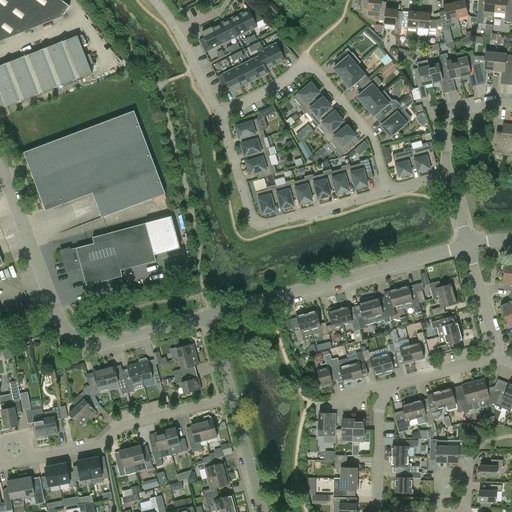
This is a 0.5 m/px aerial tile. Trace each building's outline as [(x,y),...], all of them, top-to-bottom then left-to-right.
[(0,0),(0,42),(63,17),(71,6),(62,0),(0,0)] [(362,0),(363,5),(363,7),(366,9),(368,9),(368,10),(379,11),(378,20),(384,21),(385,8),(386,3),(380,2),(380,0),(362,0)] [(454,3),(457,17),(468,15),(465,0),(454,3)] [(477,18),(476,23),(483,24),(484,19),(484,16),(488,16),(493,17),(494,12),(495,0),(484,0),(484,2),(479,1),(477,18)] [(494,12),(494,18),(504,19),(504,22),(510,23),(511,4),(507,3),(506,3),(506,0),(495,0),(494,12)] [(281,11),(271,2),(266,7),(275,17),(281,11)] [(444,11),(439,12),(443,29),(449,28),(452,19),(457,17),(454,3),(443,5),(444,11)] [(240,15),(248,31),(257,26),(256,24),(263,20),(253,8),(240,15)] [(385,8),(384,21),(384,24),(395,25),(394,34),(399,34),(402,12),(397,12),(397,10),(385,8)] [(408,13),(402,12),(399,34),(417,36),(418,27),(418,28),(419,12),(409,11),(408,13)] [(430,13),(419,12),(418,28),(429,29),(428,35),(437,36),(437,31),(443,29),(439,12),(440,20),(434,21),(434,20),(430,20),(430,13)] [(240,15),(231,19),(239,35),(248,31),(240,15)] [(239,35),(231,19),(222,24),(230,40),(239,35)] [(222,24),(212,28),(220,44),(230,40),(222,24)] [(220,44),(212,28),(212,27),(202,32),(205,38),(199,40),(206,53),(211,50),(211,49),(220,44)] [(0,90),(6,107),(92,74),(78,36),(0,66),(0,90)] [(267,48),(275,64),(285,60),(283,56),(291,52),(292,52),(284,43),(283,43),(278,46),(277,44),(267,48)] [(257,50),(254,45),(249,47),(251,53),(257,50)] [(275,64),(267,48),(258,53),(260,57),(266,69),(275,64)] [(397,61),(402,62),(409,51),(399,49),(397,61)] [(342,78),(357,66),(349,56),(350,56),(346,51),(336,58),(340,63),(334,68),(342,78)] [(466,58),(465,55),(462,52),(455,54),(457,60),(456,60),(460,78),(468,76),(470,87),(477,85),(473,67),(474,56),(466,58)] [(478,66),(473,67),(477,85),(484,84),(486,71),(493,71),(495,53),(484,52),(483,66),(478,66)] [(495,53),(493,71),(499,72),(498,83),(506,84),(509,54),(495,53)] [(456,60),(448,62),(446,54),(440,55),(442,63),(449,92),(455,91),(453,80),(460,78),(456,60)] [(260,57),(251,61),(259,77),(268,72),(266,69),(260,57)] [(259,77),(251,61),(242,65),(250,81),(259,77)] [(396,67),(391,61),(380,70),(386,76),(396,67)] [(418,69),(417,69),(414,70),(417,79),(415,80),(420,99),(427,97),(424,87),(432,85),(428,67),(428,66),(427,61),(417,63),(418,69)] [(442,63),(428,66),(428,67),(432,85),(440,83),(443,94),(449,92),(442,63)] [(242,65),(233,70),(241,86),(250,81),(242,65)] [(364,75),(357,66),(342,78),(350,87),(356,82),(360,87),(370,79),(365,74),(364,75)] [(241,86),(233,70),(223,75),(223,74),(217,77),(223,89),(229,86),(231,92),(241,87),(241,86)] [(370,79),(360,87),(364,92),(358,97),(366,106),(380,94),(376,89),(383,83),(377,76),(371,81),(370,79)] [(306,113),(318,102),(314,97),(319,93),(311,83),(303,90),(302,90),(293,97),(301,106),(299,108),(305,114),(306,113)] [(380,94),(366,106),(374,116),(380,111),(384,116),(394,108),(389,103),(393,100),(384,91),(380,94)] [(411,94),(404,99),(410,105),(413,103),(411,94)] [(318,102),(306,113),(313,120),(311,122),(317,128),(318,127),(330,116),(326,111),(331,107),(323,97),(318,102)] [(260,112),(263,118),(277,112),(273,106),(260,112)] [(394,108),(384,116),(388,120),(382,126),(384,128),(382,130),(387,135),(389,134),(391,136),(407,123),(394,108)] [(102,218),(166,194),(134,111),(24,153),(46,211),(93,193),(102,218)] [(330,116),(318,127),(325,135),(323,136),(328,143),(330,141),(342,130),(338,125),(343,121),(335,112),(330,116)] [(291,118),(286,122),(289,127),(294,122),(291,118)] [(248,142),(263,138),(265,138),(263,130),(261,130),(257,119),(246,122),(246,123),(236,126),(239,138),(246,136),(248,142)] [(300,140),(314,130),(310,124),(296,135),(300,140)] [(496,133),(495,143),(494,154),(511,156),(511,125),(503,124),(502,134),(496,133)] [(347,126),(342,130),(330,141),(337,149),(335,151),(340,157),(355,145),(350,140),(355,135),(347,126)] [(263,138),(248,142),(241,144),(245,156),(251,154),(253,160),(269,156),(271,155),(268,147),(266,148),(263,138)] [(304,141),(298,144),(306,159),(312,155),(304,141)] [(366,141),(356,149),(360,155),(370,147),(366,141)] [(423,147),(413,150),(416,165),(418,172),(430,168),(428,162),(436,160),(431,142),(422,145),(423,147)] [(386,163),(392,162),(390,147),(383,148),(386,163)] [(416,165),(413,150),(412,147),(404,150),(404,152),(393,155),(396,166),(397,166),(400,177),(412,173),(410,167),(416,165)] [(269,156),(253,160),(247,162),(251,174),(257,172),(259,179),(276,173),(274,165),(272,166),(269,156)] [(350,166),(354,182),(355,188),(367,185),(366,179),(373,177),(368,159),(360,161),(360,164),(350,166)] [(342,169),(332,171),(335,187),(337,194),(349,190),(347,184),(354,182),(350,166),(350,164),(341,166),(342,169)] [(323,174),(313,177),(317,192),(318,199),(330,195),(329,189),(335,187),(332,171),(331,169),(323,172),(323,174)] [(317,192),(313,177),(313,174),(304,177),(305,179),(295,182),(298,197),(300,204),(312,200),(310,194),(317,192)] [(286,184),(276,187),(280,202),(281,209),(293,205),(291,199),(298,197),(295,182),(294,179),(285,182),(286,184)] [(280,202),(276,187),(275,184),(267,187),(268,189),(256,192),(259,203),(260,203),(263,214),(275,211),(273,204),(280,202)] [(146,224),(155,256),(181,249),(172,217),(146,224)] [(94,244),(71,250),(71,248),(61,251),(64,262),(66,262),(68,272),(82,268),(87,286),(123,277),(121,271),(156,261),(155,256),(146,224),(93,238),(94,244)] [(430,284),(427,273),(420,275),(423,285),(430,284)] [(451,284),(441,287),(439,281),(429,284),(433,300),(438,298),(454,294),(451,284)] [(409,287),(399,289),(403,305),(402,305),(404,309),(413,307),(415,313),(421,312),(419,304),(419,303),(418,298),(412,300),(409,287)] [(403,305),(399,289),(389,292),(392,305),(387,306),(388,310),(389,317),(396,315),(394,307),(402,305),(403,305)] [(417,291),(416,291),(418,298),(419,303),(424,302),(425,302),(422,290),(417,291)] [(510,298),(511,302),(500,307),(505,318),(507,317),(511,314),(511,291),(510,298)] [(438,298),(441,308),(432,310),(434,316),(445,313),(444,308),(457,304),(454,294),(438,298)] [(374,296),(368,298),(375,323),(384,320),(385,323),(391,322),(389,317),(388,310),(383,312),(379,299),(376,300),(375,298),(374,296)] [(362,317),(357,319),(360,330),(366,329),(366,325),(375,323),(368,298),(362,300),(361,301),(362,303),(359,304),(362,317)] [(332,325),(326,327),(328,332),(334,331),(333,328),(342,325),(338,310),(337,310),(336,308),(335,307),(330,308),(329,310),(329,312),(328,312),(332,325)] [(360,330),(357,319),(352,320),(348,307),(338,310),(342,325),(352,323),(354,332),(360,330)] [(317,311),(307,314),(312,335),(319,333),(320,337),(329,335),(328,332),(326,327),(325,323),(320,324),(317,311)] [(297,317),(300,330),(295,331),(298,343),(304,341),(303,337),(312,335),(307,314),(297,317)] [(444,336),(460,332),(457,322),(444,325),(443,320),(431,323),(433,329),(437,328),(439,337),(444,336)] [(401,348),(400,345),(395,328),(389,330),(393,344),(395,352),(401,351),(404,364),(414,361),(410,346),(401,348)] [(460,332),(444,336),(447,345),(438,348),(439,354),(451,351),(450,345),(463,342),(460,332)] [(410,346),(414,361),(424,359),(421,346),(426,344),(423,333),(417,334),(419,343),(410,346)] [(330,341),(316,345),(317,351),(332,347),(330,341)] [(179,359),(196,355),(193,344),(176,348),(179,359)] [(389,354),(380,357),(385,375),(391,374),(392,372),(391,371),(394,370),(391,357),(396,355),(395,352),(393,344),(387,345),(389,354)] [(385,375),(380,357),(371,359),(368,350),(362,352),(365,364),(371,362),(374,375),(377,374),(378,376),(379,377),(385,375)] [(321,365),(322,369),(318,371),(322,386),(332,383),(329,370),(334,369),(332,360),(330,354),(329,355),(328,351),(323,352),(326,364),(321,365)] [(156,365),(167,362),(166,358),(161,359),(159,352),(153,354),(156,365)] [(356,354),(357,357),(348,360),(349,365),(353,381),(363,378),(360,365),(365,364),(362,352),(356,354)] [(196,355),(179,359),(182,370),(173,372),(175,378),(186,375),(185,369),(199,365),(196,355)] [(158,373),(152,374),(149,361),(147,361),(147,360),(144,358),(138,360),(137,362),(137,364),(138,364),(142,381),(153,378),(155,386),(161,384),(158,373)] [(338,359),(332,360),(334,369),(334,372),(340,370),(343,383),(353,381),(349,365),(347,359),(338,361),(338,359)] [(138,364),(137,364),(127,367),(130,380),(125,381),(128,393),(134,391),(132,383),(142,381),(138,364)] [(114,365),(103,368),(108,385),(119,382),(122,395),(128,393),(125,381),(124,376),(118,378),(114,365)] [(91,385),(89,386),(95,397),(100,395),(98,387),(108,385),(103,368),(93,370),(96,384),(91,385)] [(188,381),(186,375),(175,378),(178,389),(182,388),(184,394),(201,390),(198,378),(188,381)] [(484,380),(473,383),(480,407),(481,408),(486,407),(486,406),(492,404),(495,405),(499,394),(493,392),(488,393),(484,380)] [(12,402),(9,403),(1,404),(5,428),(18,426),(16,413),(22,412),(19,401),(21,400),(20,394),(18,382),(9,383),(12,402)] [(461,400),(464,412),(474,409),(475,410),(479,409),(480,407),(473,383),(463,385),(466,399),(461,400)] [(499,394),(495,405),(504,409),(506,403),(511,405),(511,384),(510,383),(505,396),(499,394)] [(87,385),(82,388),(83,390),(84,391),(88,398),(95,397),(89,386),(88,387),(87,385)] [(452,388),(442,391),(446,407),(447,411),(457,409),(458,413),(464,412),(461,400),(455,402),(452,388)] [(446,407),(442,391),(432,394),(435,407),(430,409),(431,412),(433,420),(438,419),(438,416),(441,416),(442,411),(442,408),(446,407)] [(28,392),(20,394),(21,400),(23,410),(31,408),(28,392)] [(72,402),(77,407),(89,420),(90,418),(92,419),(95,416),(95,414),(97,412),(95,410),(85,399),(83,401),(78,396),(72,402)] [(406,419),(400,420),(395,422),(399,433),(409,431),(408,427),(410,427),(409,421),(416,419),(412,403),(411,404),(410,402),(408,401),(404,402),(403,404),(404,405),(402,406),(406,419)] [(422,401),(412,403),(416,419),(422,417),(424,420),(425,423),(428,422),(428,425),(430,425),(432,431),(436,430),(434,424),(433,420),(431,412),(426,414),(422,401)] [(66,406),(59,408),(62,419),(68,418),(67,413),(66,406)] [(89,420),(77,407),(69,415),(81,427),(89,420)] [(56,421),(62,419),(59,408),(53,409),(54,411),(43,413),(47,436),(58,434),(56,421)] [(43,413),(32,414),(32,411),(26,412),(28,424),(34,423),(37,438),(47,436),(43,413)] [(319,413),(318,430),(318,436),(323,436),(324,442),(336,443),(336,442),(336,430),(336,425),(330,425),(330,414),(319,413)] [(201,421),(206,440),(217,438),(212,419),(211,419),(211,417),(209,416),(205,417),(203,419),(204,421),(201,421)] [(342,430),(336,430),(336,442),(352,442),(352,436),(353,436),(353,419),(342,419),(342,430)] [(364,420),(353,419),(353,436),(358,436),(358,443),(363,443),(363,436),(364,436),(364,420)] [(206,440),(201,421),(191,424),(194,438),(189,439),(192,453),(202,450),(200,442),(206,440)] [(188,451),(186,444),(185,439),(179,441),(176,428),(165,431),(171,455),(188,451)] [(171,455),(165,431),(154,434),(158,446),(152,448),(157,467),(163,465),(161,458),(171,455)] [(428,431),(420,431),(422,439),(428,439),(428,431)] [(447,440),(437,440),(430,440),(430,452),(436,452),(436,463),(447,463),(447,446),(447,440)] [(392,457),(408,457),(408,447),(418,447),(418,441),(406,441),(406,447),(392,446),(392,457)] [(458,447),(447,446),(447,463),(458,463),(458,458),(464,458),(464,453),(465,441),(458,441),(458,447)] [(137,472),(147,470),(153,468),(150,456),(144,458),(141,446),(130,449),(137,472)] [(137,472),(130,449),(120,452),(123,464),(117,465),(120,477),(137,472)] [(209,454),(210,456),(202,458),(203,462),(197,464),(199,470),(205,468),(208,479),(227,473),(224,463),(223,463),(222,457),(224,457),(222,450),(214,452),(215,453),(209,454)] [(335,461),(335,450),(325,450),(325,461),(335,461)] [(408,457),(392,457),(390,458),(390,462),(392,463),(392,467),(405,467),(405,473),(409,473),(418,473),(419,467),(411,467),(411,464),(408,464),(408,457)] [(496,478),(497,467),(503,467),(503,461),(491,460),(491,466),(480,466),(480,477),(496,478)] [(335,462),(335,468),(335,469),(341,474),(341,479),(357,479),(358,468),(347,468),(347,462),(335,462)] [(95,464),(85,466),(88,483),(100,482),(100,483),(105,482),(103,473),(97,474),(95,464)] [(87,483),(84,466),(76,468),(79,475),(73,477),(76,487),(80,486),(80,484),(87,483)] [(69,489),(75,487),(73,477),(67,479),(66,470),(55,471),(59,489),(68,488),(69,489)] [(189,478),(190,482),(196,481),(194,470),(178,473),(179,480),(189,478)] [(58,489),(54,472),(45,474),(48,483),(43,484),(45,493),(50,492),(49,491),(58,489)] [(208,479),(211,489),(202,491),(203,497),(218,493),(216,488),(230,484),(227,473),(208,479)] [(409,473),(409,478),(395,478),(395,482),(394,482),(393,483),(393,488),(394,489),(395,489),(395,493),(413,493),(413,490),(411,489),(412,479),(421,479),(421,473),(418,473),(409,473)] [(19,480),(23,497),(35,495),(31,477),(19,480)] [(144,488),(167,485),(166,477),(143,481),(144,488)] [(335,478),(334,484),(334,496),(346,496),(346,490),(357,491),(357,479),(341,479),(335,478)] [(170,484),(172,491),(190,486),(188,479),(170,484)] [(19,480),(7,482),(8,487),(11,500),(23,497),(19,480)] [(491,507),(491,503),(495,503),(496,491),(502,492),(502,485),(490,485),(490,491),(479,491),(479,502),(480,502),(480,507),(491,507)] [(184,497),(192,495),(190,487),(182,489),(184,497)] [(176,500),(183,498),(182,489),(174,490),(176,500)] [(219,499),(218,493),(203,497),(206,507),(215,504),(216,511),(235,506),(233,495),(219,499)] [(139,500),(138,494),(123,498),(124,504),(139,500)] [(328,504),(328,496),(312,495),(312,504),(328,504)] [(164,511),(166,511),(164,506),(162,496),(149,499),(151,507),(141,509),(141,511),(164,511)] [(194,510),(193,505),(191,498),(185,500),(185,499),(174,502),(176,511),(177,511),(176,511),(188,511),(194,510)] [(334,498),(334,504),(333,504),(333,511),(356,511),(356,504),(346,504),(346,498),(334,498)]
